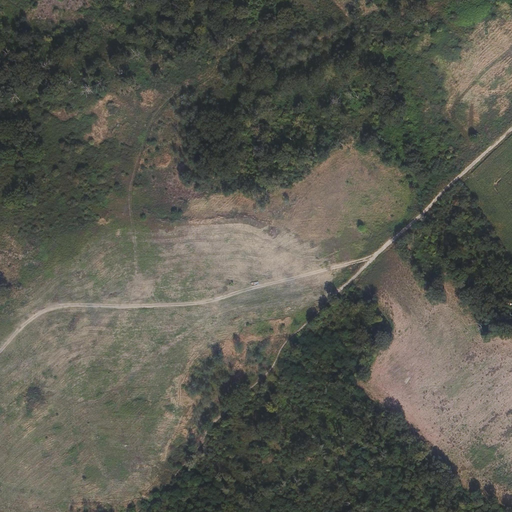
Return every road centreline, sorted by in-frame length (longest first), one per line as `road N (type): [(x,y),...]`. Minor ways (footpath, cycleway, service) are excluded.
road 1 (track): [(147,511),(286,342),(511,129)]
road 2 (unclassified): [(0,346),(57,302),(107,312),(198,302),(381,250)]
